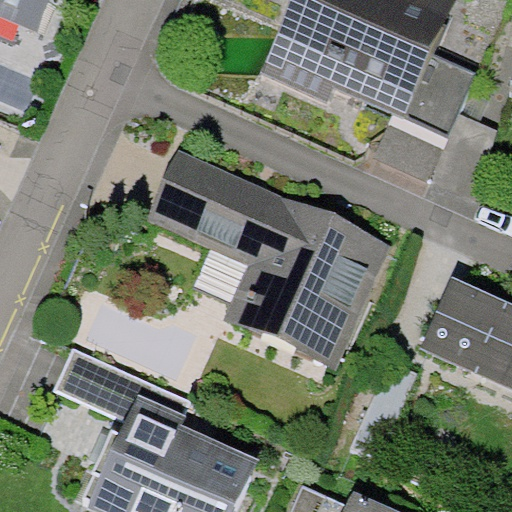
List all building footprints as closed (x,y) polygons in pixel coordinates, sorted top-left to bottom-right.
[(52,0),(0,0),(0,38),(30,52),(52,0)] [(453,2),(448,0),(289,0),(260,74),(384,124),(364,173),(426,197),(473,78),(429,60),(453,2)] [(511,62),(499,109),(511,112),(511,62)] [(497,147),(457,130),(430,194),(471,211),(497,147)] [(389,252),(176,157),(144,229),(248,275),(222,333),(332,381),(389,252)] [(511,327),(443,296),(407,373),(511,421),(511,327)] [(157,399),(72,361),(55,397),(111,422),(118,407),(128,411),(81,511),(231,511),(250,472),(177,439),(181,429),(150,415),(157,399)] [(344,511),(328,511),(301,499),(295,511),(351,511),(346,510),(344,511)]
